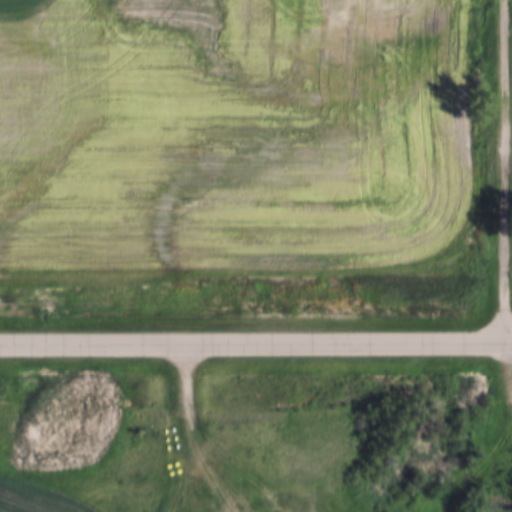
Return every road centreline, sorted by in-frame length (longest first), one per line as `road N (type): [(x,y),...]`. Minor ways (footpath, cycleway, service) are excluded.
road 1 (secondary): [(0,345),(511,343)]
road 2 (track): [(507,344),(504,0)]
road 3 (track): [(291,511),(210,442),(188,396),(188,345)]
